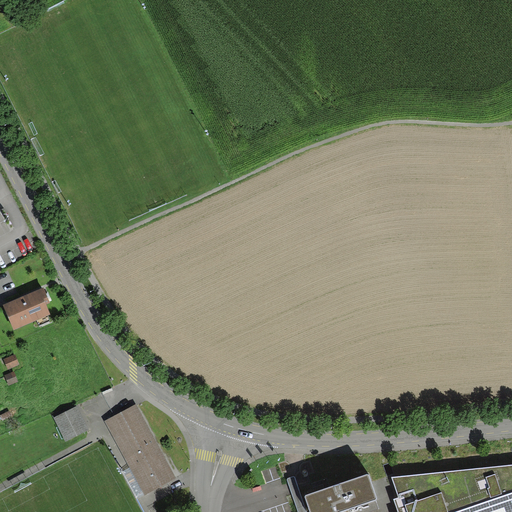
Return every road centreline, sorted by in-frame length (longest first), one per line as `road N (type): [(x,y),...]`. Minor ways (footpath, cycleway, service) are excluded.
road 1 (track): [(79,252),(371,126),(511,122)]
road 2 (residential): [(0,141),(105,340),(165,394),(225,424)]
road 3 (residential): [(225,424),(305,440),(511,421)]
